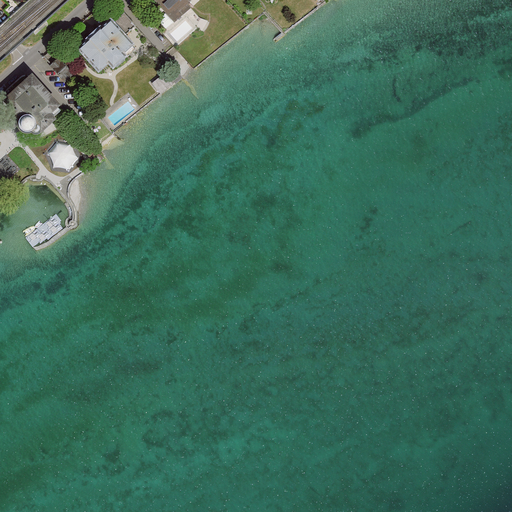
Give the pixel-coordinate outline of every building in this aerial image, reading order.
[(157,0),(176,20),(189,8),(186,5),(191,0),(157,0)] [(111,20),(78,49),(98,71),(108,62),(113,68),(125,57),(126,58),(135,50),(131,45),(133,44),(125,36),(136,26),(124,13),(113,23),(111,20)] [(58,60),(52,66),(65,81),(72,75),(58,60)] [(170,75),(176,82),(182,77),(176,70),(170,75)] [(7,100),(23,117),(22,119),(21,120),(20,122),(20,124),(21,126),(21,127),(22,129),(24,130),(25,130),(27,131),(28,131),(30,130),(31,129),(33,128),(33,130),(34,131),(35,131),(36,132),(38,131),(39,131),(40,130),(40,129),(41,129),(61,110),(32,78),(7,100)] [(52,166),(74,168),(76,143),(54,141),(52,166)]
